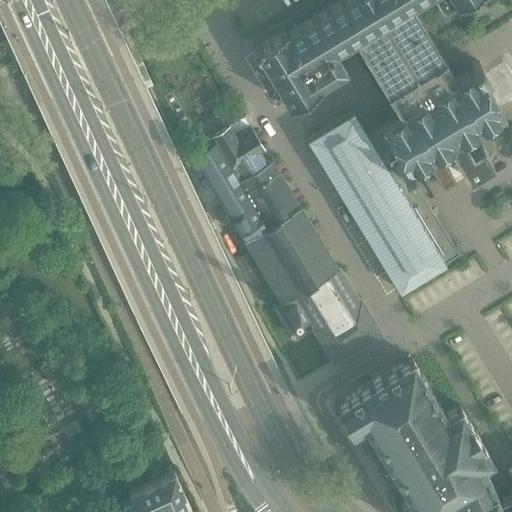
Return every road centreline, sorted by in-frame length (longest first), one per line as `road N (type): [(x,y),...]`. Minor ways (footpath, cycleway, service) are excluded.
road 1 (secondary): [(245,465),(31,0)]
road 2 (residential): [(205,22),(404,342)]
road 3 (residential): [(404,342),(511,278)]
